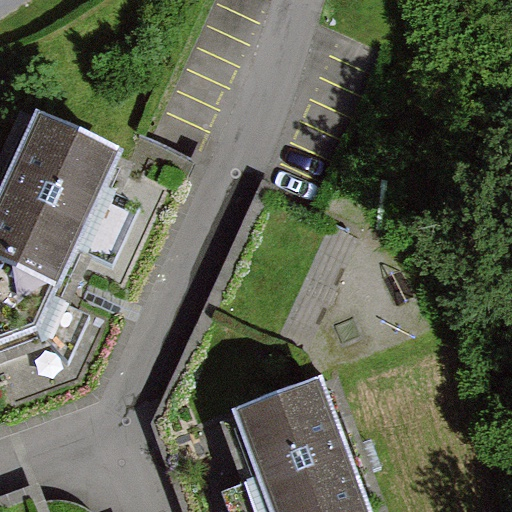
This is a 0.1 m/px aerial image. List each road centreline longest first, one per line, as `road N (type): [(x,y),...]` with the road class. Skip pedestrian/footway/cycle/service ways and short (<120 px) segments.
road 1 (residential): [(290,0),(125,424)]
road 2 (residential): [(125,424),(0,470)]
